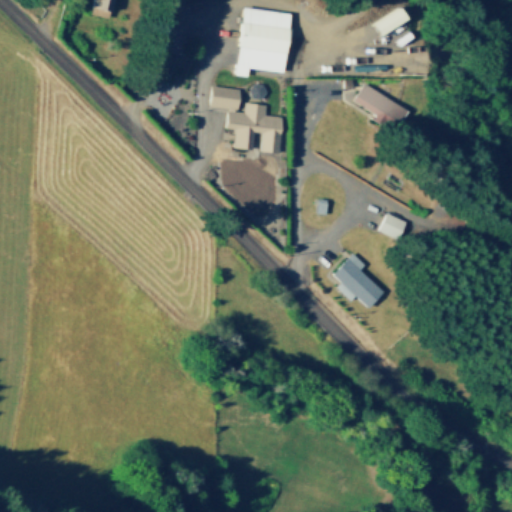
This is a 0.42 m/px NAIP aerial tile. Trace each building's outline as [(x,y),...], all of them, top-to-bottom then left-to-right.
[(86,0),(107,0),(105,9),(104,8),(103,16),(86,11),(88,5),(86,4),(86,0)] [(238,3),(285,9),(277,69),(230,63),(238,3)] [(377,35),(403,18),(395,6),(369,23),(377,35)] [(377,91),(382,82),(390,87),(384,95),(400,105),(390,122),(346,97),(357,79),(377,91)] [(250,80),(258,81),(257,89),(249,88),(250,80)] [(204,103),(207,82),(236,86),(233,106),(204,103)] [(258,130),(250,129),(247,147),(228,144),(230,126),(220,125),(223,107),(239,109),(240,99),(262,103),(261,112),(278,114),(277,120),(278,120),(274,150),(256,148),(258,130)] [(313,194),(322,195),(320,212),(310,210),(313,194)] [(381,210),(400,219),(391,237),(372,228),(381,210)] [(330,284),(335,278),(327,271),(348,250),(362,263),(358,268),(378,288),(363,305),(350,293),(345,298),(330,284)]
